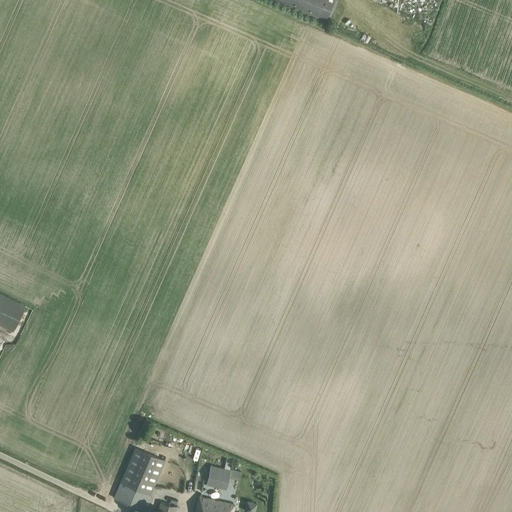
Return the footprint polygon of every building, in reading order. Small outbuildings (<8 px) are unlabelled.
[(276,0),(325,21),(334,0),(276,0)] [(0,324),(13,331),(26,306),(0,292),(0,324)] [(165,460),(135,448),(114,497),(144,510),(165,460)] [(210,466),(206,484),(226,488),(229,477),(239,479),(240,472),(230,470),(229,470),(223,468),(210,466)] [(232,511),(235,504),(199,496),(195,511),(232,511)] [(157,511),(175,511),(177,506),(160,502),(157,511)]
